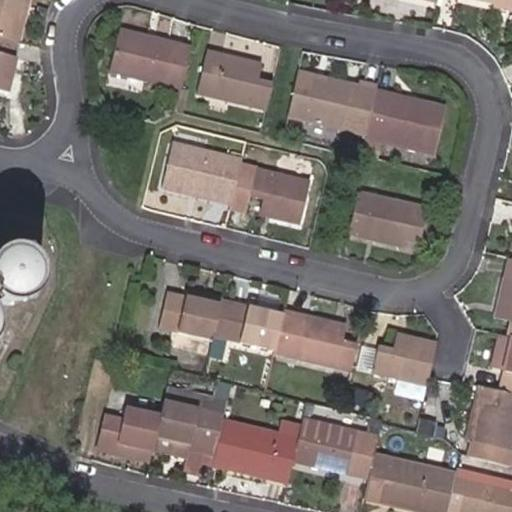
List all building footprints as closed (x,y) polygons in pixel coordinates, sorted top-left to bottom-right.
[(24,0),(0,0),(0,39),(16,43),(23,15),(21,14),(24,0)] [(511,0),(471,0),(511,9),(511,0)] [(44,21),(47,12),(37,8),(33,19),(43,23),(44,21)] [(180,89),(189,48),(147,38),(148,36),(118,29),(108,72),(179,90),(180,89)] [(0,93),(7,95),(16,60),(12,59),(16,43),(0,39),(0,93)] [(264,112),(271,84),(257,81),(261,64),(221,55),(220,60),(204,56),(195,95),(264,112)] [(375,95),(375,92),(296,74),(286,118),(322,127),(320,140),(347,146),(350,133),(365,137),(375,95)] [(181,118),(186,90),(180,89),(179,90),(173,116),(181,118)] [(434,154),(445,111),(415,103),(414,106),(391,101),(392,99),(375,95),(365,137),(434,154)] [(360,157),(363,145),(352,142),(348,157),(360,157)] [(378,161),(381,147),(363,143),(363,145),(360,157),(378,161)] [(239,166),(240,160),(238,160),(171,144),(160,188),(190,195),(191,191),(217,197),(218,192),(232,195),(239,166)] [(298,227),(309,182),(239,166),(232,195),(230,205),(229,211),(244,215),(248,199),(260,202),(270,204),(267,220),(298,227)] [(230,205),(232,195),(218,192),(217,197),(216,201),(230,205)] [(417,246),(426,208),(357,192),(347,233),(372,239),(372,243),(402,250),(404,243),(417,246)] [(267,220),(270,204),(260,202),(256,218),(267,220)] [(31,295),(34,291),(37,286),(39,281),(39,275),(39,270),(37,264),(34,259),(30,255),(26,251),(20,249),(15,247),(9,247),(4,248),(0,248),(0,302),(5,304),(11,305),(16,304),(22,302),(27,299),(31,295)] [(511,338),(511,260),(506,259),(494,308),(511,312),(509,323),(506,338),(509,338),(511,338)] [(220,300),(221,297),(188,290),(186,297),(219,304),(220,300)] [(211,338),(219,304),(186,297),(184,296),(166,292),(157,330),(210,342),(211,338)] [(273,352),(281,314),(220,300),(219,304),(211,338),(273,352)] [(509,323),(511,312),(494,308),(492,319),(509,323)] [(355,345),(342,342),(332,339),(336,323),(282,310),(281,314),(273,352),(272,356),(348,373),(355,345)] [(342,342),(346,325),(336,323),(332,339),(342,342)] [(399,352),(404,335),(395,333),(391,349),(399,352)] [(426,388),(437,343),(404,335),(399,352),(391,349),(377,346),(370,375),(426,388)] [(501,372),(509,338),(506,338),(498,336),(490,369),(490,370),(501,372)] [(511,338),(509,338),(501,372),(496,392),(511,396),(511,338)] [(358,412),(364,390),(350,386),(345,409),(358,412)] [(492,405),(495,392),(479,388),(476,401),(492,405)] [(511,451),(511,452),(511,447),(511,396),(496,392),(495,392),(492,405),(476,401),(466,442),(470,443),(466,458),(511,469),(511,468),(511,451)] [(222,421),(223,415),(164,401),(161,416),(155,439),(189,446),(214,452),(222,421)] [(155,439),(161,416),(125,407),(122,420),(104,416),(98,441),(151,454),(151,453),(155,439)] [(366,480),(373,453),(377,436),(302,419),(300,426),(297,438),(291,463),(366,480)] [(432,439),(435,423),(418,419),(414,435),(432,439)] [(291,463),(297,438),(278,434),(222,421),(214,452),(211,467),(286,485),(291,463)] [(297,438),(300,426),(281,422),(278,434),(297,438)] [(186,460),(189,446),(155,439),(151,453),(186,460)] [(151,454),(98,441),(96,451),(149,463),(151,454)] [(444,511),(454,472),(373,453),(366,480),(362,500),(415,511),(444,511)] [(511,511),(511,485),(454,472),(444,511),(511,511)]
